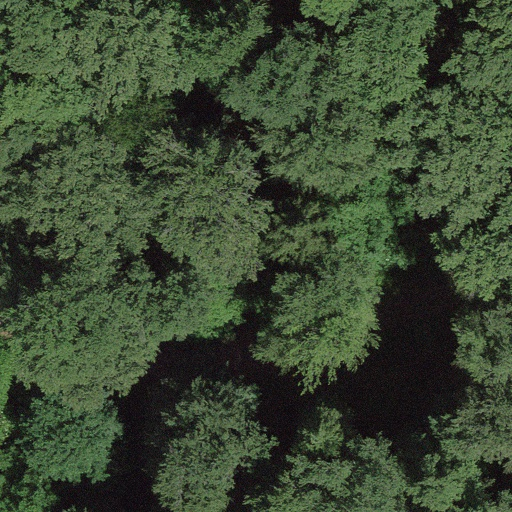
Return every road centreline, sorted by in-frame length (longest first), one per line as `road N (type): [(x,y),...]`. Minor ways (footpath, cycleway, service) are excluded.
road 1 (track): [(0,297),(70,346),(170,362),(305,339)]
road 2 (track): [(511,262),(305,339)]
